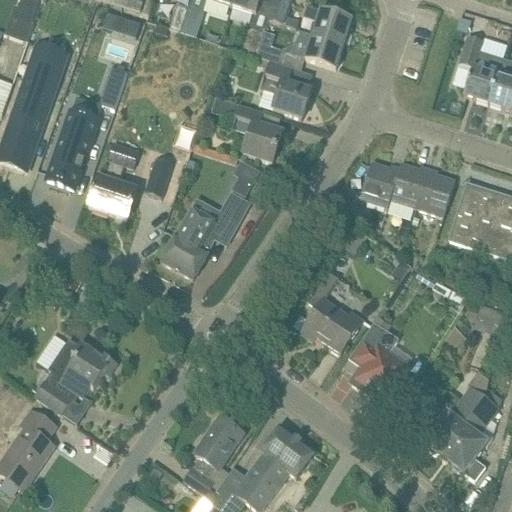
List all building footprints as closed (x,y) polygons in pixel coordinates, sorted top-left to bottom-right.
[(16,0),(9,20),(27,27),(38,0),(16,0)] [(129,0),(128,0),(96,0),(126,9),(129,0)] [(126,9),(140,14),(143,4),(129,0),(126,9)] [(231,10),(234,0),(206,0),(206,1),(231,10)] [(256,18),(260,7),(262,0),(234,0),(231,10),(256,18)] [(293,0),(276,0),(269,24),(295,32),(299,22),(287,18),(293,0)] [(181,36),(189,11),(178,7),(175,15),(162,11),(157,28),(181,36)] [(313,39),(343,49),(351,23),(307,10),(304,21),(318,25),(313,39)] [(189,11),(181,36),(197,41),(205,16),(189,11)] [(460,22),(457,33),(468,36),(472,24),(461,20),(460,22)] [(257,60),(265,35),(250,30),(241,55),(257,60)] [(257,60),(270,64),(282,68),(286,54),(272,50),(275,38),(265,35),(257,60)] [(336,72),(343,49),(313,39),(309,51),(296,47),(292,58),(305,62),(336,72)] [(460,67),(454,86),(467,90),(464,100),(489,108),(503,62),(507,49),(485,42),(484,45),(468,40),(460,65),(460,67)] [(39,53),(27,86),(53,96),(65,63),(39,53)] [(511,64),(503,62),(489,108),(511,114),(511,64)] [(293,72),(282,68),(270,64),(261,93),(278,98),(273,113),(302,123),(311,94),(288,86),(293,72)] [(113,72),(100,110),(115,115),(128,78),(113,72)] [(23,99),(0,162),(0,164),(25,174),(48,108),(23,99)] [(265,116),(240,108),(217,100),(213,113),(236,121),(232,132),(250,138),(243,157),(272,167),(282,136),(260,129),(265,116)] [(72,117),(48,185),(75,194),(98,126),(72,117)] [(127,223),(134,204),(137,194),(119,188),(125,169),(133,172),(139,157),(114,149),(108,165),(109,165),(103,183),(98,181),(95,191),(88,210),(127,223)] [(172,168),(157,163),(145,197),(161,202),(172,168)] [(239,166),(231,187),(250,194),(258,173),(239,166)] [(389,204),(400,171),(392,168),(390,172),(372,166),(360,203),(379,209),(388,211),(390,204),(389,204)] [(417,212),(430,172),(421,169),(420,173),(401,167),(400,171),(389,204),(390,204),(417,212)] [(444,221),(449,204),(456,184),(438,178),(438,175),(430,172),(417,212),(444,221)] [(450,244),(508,261),(511,262),(511,201),(467,188),(450,244)] [(197,202),(162,265),(194,283),(215,244),(227,251),(252,207),(231,195),(220,215),(197,202)] [(404,221),(399,238),(407,241),(413,224),(404,221)] [(60,273),(54,285),(68,293),(69,291),(74,281),(60,273)] [(340,283),(328,275),(327,274),(307,305),(317,312),(300,337),(306,341),(309,336),(341,358),(365,324),(355,318),(352,322),(326,303),(340,283)] [(399,342),(374,326),(349,363),(362,373),(352,388),(369,399),(372,394),(388,405),(410,372),(389,358),(399,342)] [(47,370),(64,345),(52,337),(35,362),(47,370)] [(103,361),(81,346),(79,345),(77,349),(68,343),(48,372),(52,375),(45,385),(34,400),(63,419),(73,403),(74,404),(78,398),(84,401),(91,390),(94,392),(107,373),(112,376),(118,367),(105,359),(103,361)] [(465,430),(485,401),(490,381),(478,374),(468,388),(472,391),(452,418),(451,417),(427,449),(449,466),(472,435),(465,430)] [(472,435),(449,466),(475,485),(485,471),(475,463),(488,445),(479,439),(499,411),(485,401),(465,430),(472,435)] [(56,430),(40,419),(31,413),(20,429),(25,432),(0,467),(0,477),(21,492),(36,470),(40,472),(55,450),(47,445),(56,430)] [(219,474),(244,437),(221,420),(220,421),(221,422),(206,444),(205,444),(195,458),(201,463),(194,473),(193,472),(184,485),(201,496),(206,500),(214,487),(208,483),(215,472),(219,474)] [(296,481),(316,456),(281,430),(269,446),(261,455),(264,457),(246,481),(234,471),(216,494),(220,497),(212,508),(217,511),(242,511),(247,506),(254,511),(262,511),(290,477),(296,481)] [(154,471),(150,478),(158,483),(163,476),(154,471)]
